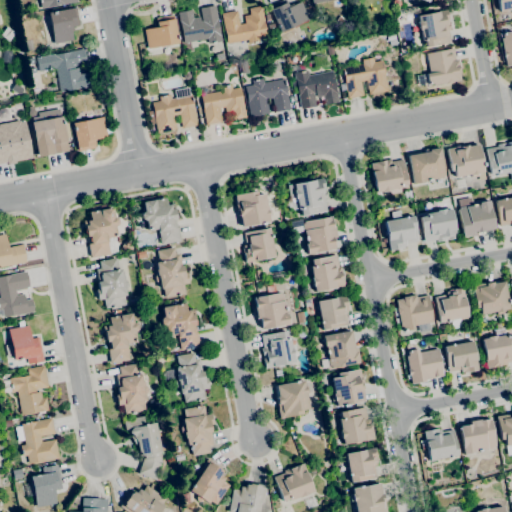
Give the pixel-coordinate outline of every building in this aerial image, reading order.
[(40,9),(38,0),(75,0),(76,2),(60,5),(60,4),(49,6),(49,7),(40,9)] [(279,32),(267,6),(279,0),(284,0),(287,5),(292,3),(292,5),(300,1),(308,19),(279,32)] [(511,8),(498,11),(496,0),(511,0),(511,8)] [(206,44),(205,38),(183,43),(179,23),(178,23),(176,12),(190,9),(192,17),(199,16),(200,20),(201,20),(198,8),(214,5),(221,41),(206,44)] [(247,44),(247,39),(226,43),(223,30),(220,13),(236,10),(238,24),(244,23),(242,15),(249,14),(248,8),(260,5),(266,36),(258,37),(258,42),(247,44)] [(53,43),(47,12),(74,7),(78,27),(70,28),(72,40),(53,43)] [(424,47),(423,40),(421,41),(419,30),(418,30),(417,21),(417,20),(416,15),(445,9),(449,29),(447,30),(449,42),(424,47)] [(147,48),(143,29),(156,27),(154,18),(172,14),(178,43),(147,48)] [(511,64),(504,66),(499,38),(502,38),(501,33),(511,31),(511,64)] [(59,92),(54,68),(49,69),(46,56),(82,48),(86,63),(73,66),(73,68),(78,67),(79,74),(87,72),(90,85),(59,92)] [(432,86),(432,83),(427,84),(425,74),(428,73),(425,53),(451,48),(454,60),(456,60),(459,73),(458,73),(459,80),(432,86)] [(346,98),(343,82),(341,68),(361,64),(360,59),(372,57),(373,61),(381,60),(387,90),(367,94),(365,80),(359,81),(362,95),(346,98)] [(299,109),(296,90),(291,91),(289,81),(294,80),(292,72),(306,70),(307,75),(331,70),(337,102),(323,105),(322,96),(315,97),(314,93),(312,93),(315,106),(299,109)] [(248,117),(245,100),(246,100),(244,86),(251,84),(251,80),(262,77),(263,82),(283,79),(289,109),(273,112),(271,98),(266,99),(268,113),(248,117)] [(204,125),(201,108),(202,108),(199,94),(220,90),(219,86),(230,84),(231,88),(239,87),(244,117),(232,120),(231,113),(224,114),(223,107),(217,108),(220,122),(204,125)] [(156,133),(153,116),(150,102),(158,100),(158,96),(169,94),(170,98),(174,97),(173,89),(187,87),(189,95),(190,94),(196,125),(181,128),(178,114),(172,115),(175,129),(156,133)] [(36,157),(33,138),(30,139),(27,124),(30,123),(30,122),(37,121),(35,113),(57,108),(59,116),(61,116),(66,141),(65,141),(67,151),(36,157)] [(77,151),(76,148),(71,123),(102,116),(104,128),(109,127),(111,132),(105,134),(106,137),(93,139),(94,144),(93,144),(94,148),(77,151)] [(0,163),(0,123),(17,120),(18,122),(24,121),(30,157),(16,160),(13,161),(13,162),(5,164),(5,162),(0,163)] [(495,174),(495,172),(489,174),(484,148),(496,146),(496,144),(502,143),(503,144),(507,143),(507,142),(511,140),(511,172),(507,173),(507,172),(495,174)] [(478,180),(477,176),(471,177),(470,174),(454,177),(453,170),(449,171),(445,148),(454,147),(453,146),(466,144),(466,146),(477,144),(482,172),(484,171),(485,179),(478,180)] [(412,184),(406,155),(428,151),(427,149),(438,147),(444,175),(442,175),(442,177),(435,179),(435,178),(431,178),(431,177),(426,177),(426,179),(425,180),(426,182),(423,182),(412,184)] [(375,192),(373,182),(370,181),(370,177),(371,174),(369,163),(389,159),(389,162),(401,159),(406,184),(399,185),(400,187),(389,189),(389,190),(381,192),(380,191),(375,192)] [(300,215),(299,209),(297,209),(297,208),(287,210),(285,199),(289,198),(286,184),(292,183),(292,184),(314,180),(314,179),(322,177),(326,198),(323,199),(326,211),(300,215)] [(241,227),(239,216),(238,216),(234,195),(256,190),(257,194),(263,193),(266,209),(267,208),(269,216),(268,216),(269,221),(241,227)] [(511,226),(511,227),(511,223),(498,226),(494,200),(511,196),(511,226)] [(159,244),(156,229),(147,230),(145,220),(141,221),(139,212),(143,211),(141,201),(164,197),(165,205),(169,204),(173,203),(174,208),(173,208),(175,220),(172,220),(174,229),(177,228),(179,241),(159,244)] [(461,236),(456,209),(458,208),(458,207),(464,206),(478,204),(477,202),(488,200),(493,227),(491,227),(491,229),(480,231),(481,234),(470,236),(470,235),(461,236)] [(89,257),(87,244),(88,244),(86,236),(85,236),(84,228),(83,228),(81,220),(85,219),(85,220),(89,220),(88,211),(111,207),(112,217),(114,216),(116,218),(117,223),(115,225),(114,226),(116,236),(114,236),(117,252),(109,253),(109,254),(89,257)] [(423,242),(418,217),(425,215),(424,213),(435,211),(435,210),(444,209),(445,209),(450,208),(454,230),(455,237),(446,239),(443,240),(436,241),(435,239),(423,242)] [(388,250),(386,240),(384,232),(385,231),(383,221),(391,219),(389,212),(399,210),(400,217),(412,215),(417,241),(404,243),(405,246),(403,246),(403,247),(388,250)] [(306,254),(304,243),(305,243),(303,231),(302,231),(302,230),(291,232),(289,222),(301,219),(302,223),(303,223),(303,221),(328,216),(330,215),(332,226),(333,226),(335,237),(332,238),(334,248),(313,252),(314,253),(306,254)] [(244,263),(242,252),(242,253),(240,245),(245,244),(242,233),(267,228),(273,256),(254,260),(254,261),(244,263)] [(0,267),(0,234),(4,234),(7,247),(21,244),(25,262),(0,267)] [(128,251),(123,251),(120,246),(124,241),(129,241),(132,247),(128,251)] [(163,297),(161,288),(159,289),(158,282),(157,282),(154,281),(153,276),(155,274),(154,269),(155,269),(154,262),(157,261),(155,250),(173,247),(174,254),(178,253),(181,265),(183,273),(186,272),(187,283),(182,284),(184,293),(163,297)] [(137,258),(136,252),(143,250),(145,257),(137,258)] [(313,291),(312,286),(310,277),(311,277),(309,266),(311,266),(310,259),(335,254),(337,266),(340,266),(341,271),(340,271),(343,286),(313,291)] [(104,308),(102,299),(97,300),(94,289),(97,288),(96,281),(97,281),(94,268),(99,267),(97,261),(115,257),(117,269),(120,269),(122,282),(126,281),(127,286),(123,287),(125,295),(122,295),(124,304),(104,308)] [(2,317),(1,309),(0,309),(0,276),(25,271),(28,286),(14,289),(15,295),(23,293),(24,299),(30,298),(33,311),(2,317)] [(480,314),(479,307),(475,308),(470,285),(480,283),(480,284),(491,281),(492,283),(503,281),(508,308),(502,310),(503,311),(496,312),(495,311),(480,314)] [(451,328),(450,319),(438,321),(433,296),(445,294),(445,291),(448,291),(448,290),(462,287),(463,297),(467,316),(465,317),(466,318),(460,319),(460,317),(459,317),(460,326),(451,328)] [(261,329),(261,328),(260,328),(258,318),(255,318),(253,307),(254,307),(253,298),(281,292),(281,294),(282,294),(286,314),(287,313),(289,324),(282,326),(281,325),(261,329)] [(321,330),(317,309),(315,309),(314,302),(315,302),(315,301),(345,295),(348,312),(341,313),(344,313),(346,325),(321,330)] [(402,331),(401,326),(399,326),(397,314),(396,314),(395,307),(396,307),(394,299),(401,298),(401,297),(414,295),(415,297),(427,295),(432,321),(412,325),(413,329),(402,331)] [(179,350),(177,337),(176,334),(166,336),(164,326),(163,326),(160,323),(159,319),(161,317),(162,316),(160,307),(184,303),(185,311),(189,310),(189,309),(192,309),(193,313),(193,314),(195,325),(192,326),(193,334),(196,333),(199,346),(179,350)] [(109,363),(107,349),(106,342),(105,342),(103,334),(101,326),(105,325),(105,326),(109,325),(107,317),(118,315),(130,312),(132,322),(136,322),(137,331),(134,331),(136,341),(125,343),(128,359),(109,363)] [(503,321),(502,314),(509,312),(511,319),(503,321)] [(26,364),(25,357),(12,360),(7,329),(18,327),(17,321),(22,320),(23,326),(27,325),(29,338),(37,337),(42,361),(26,364)] [(418,338),(416,328),(430,325),(432,335),(418,338)] [(328,368),(326,359),(327,359),(325,346),(323,346),(321,336),(350,330),(354,351),(356,351),(358,363),(337,367),(337,366),(328,368)] [(264,368),(262,358),(263,358),(262,356),(261,356),(260,347),(262,347),(260,335),(285,331),(287,337),(288,337),(290,347),(291,347),(293,357),(292,357),(293,362),(272,366),(272,367),(264,368)] [(486,368),(481,339),(486,338),(486,337),(495,335),(495,336),(506,334),(506,336),(511,335),(511,360),(505,362),(506,365),(500,366),(500,365),(486,368)] [(463,372),(463,371),(460,371),(460,369),(447,371),(443,346),(471,341),(477,370),(463,372)] [(410,383),(405,356),(407,356),(406,350),(416,348),(417,352),(437,349),(442,375),(430,378),(424,379),(424,381),(410,383)] [(183,403),(181,393),(179,394),(178,388),(176,388),(174,386),(173,381),(175,379),(174,374),(175,374),(174,367),(177,367),(175,355),(193,352),(194,359),(198,358),(201,371),(203,378),(205,378),(207,388),(202,389),(204,399),(183,403)] [(123,414),(122,404),(116,405),(114,394),(117,394),(116,387),(114,374),(118,373),(117,366),(135,363),(137,374),(140,374),(141,381),(142,380),(145,400),(142,401),(144,410),(123,414)] [(20,415),(16,391),(11,392),(8,378),(27,375),(26,368),(43,365),(47,386),(34,389),(34,392),(39,391),(40,398),(44,397),(47,410),(20,415)] [(335,406),(334,400),(331,401),(330,394),(333,394),(330,378),(337,376),(336,373),(358,368),(361,384),(362,390),(361,390),(363,401),(335,406)] [(278,419),(276,408),(277,408),(276,405),(277,404),(273,385),(302,380),(303,385),(305,385),(306,394),(305,394),(308,408),(301,410),(301,414),(282,417),(282,418),(278,419)] [(191,456),(189,444),(186,445),(185,438),(184,438),(183,434),(182,434),(180,432),(179,427),(181,425),(182,424),(181,418),(183,418),(182,409),(202,405),(204,414),(209,413),(212,424),(209,425),(210,432),(209,432),(211,445),(207,446),(208,452),(191,456)] [(342,444),(341,439),(340,439),(338,429),(339,429),(337,419),(339,418),(338,412),(363,407),(366,419),(368,418),(369,424),(370,424),(373,439),(363,441),(363,440),(342,444)] [(511,444),(504,446),(503,439),(500,439),(496,419),(495,419),(495,416),(505,414),(505,415),(509,414),(509,415),(511,414),(511,444)] [(155,480),(136,473),(142,457),(142,455),(139,456),(139,454),(138,454),(136,444),(134,445),(128,435),(130,434),(130,432),(128,433),(124,430),(122,421),(130,419),(130,418),(144,415),(146,424),(154,422),(160,452),(158,452),(159,456),(160,464),(155,480)] [(27,464),(25,455),(21,456),(19,445),(23,444),(19,423),(50,417),(53,433),(39,436),(40,441),(54,439),(57,458),(27,464)] [(462,454),(461,447),(462,447),(458,426),(469,424),(468,421),(479,419),(480,420),(489,418),(490,420),(489,421),(494,445),(492,446),(492,448),(486,449),(486,448),(481,449),(481,447),(476,448),(477,450),(473,451),(473,452),(462,454)] [(431,472),(428,460),(425,446),(419,447),(418,441),(424,440),(422,431),(437,428),(437,430),(439,429),(440,432),(452,429),(457,455),(449,456),(449,457),(441,458),(439,458),(441,470),(431,472)] [(349,482),(346,461),(344,462),(343,455),(344,454),(344,453),(364,450),(363,449),(373,447),(376,462),(375,462),(375,465),(373,466),(375,478),(349,482)] [(213,507),(202,500),(201,502),(199,502),(195,500),(195,497),(196,496),(188,490),(198,475),(196,473),(206,459),(210,462),(210,463),(220,470),(222,471),(220,475),(224,478),(222,481),(228,485),(213,507)] [(281,501),(272,477),(283,472),(282,470),(288,468),(302,463),(305,471),(312,491),(307,493),(307,494),(298,497),(288,500),(287,498),(281,501)] [(35,507),(28,474),(44,471),(43,467),(56,464),(61,489),(53,490),(55,503),(35,507)] [(13,479),(11,470),(20,468),(21,477),(13,479)] [(227,511),(231,488),(238,490),(239,486),(244,487),(244,484),(248,484),(248,483),(259,485),(259,486),(262,487),(257,511),(227,511)] [(355,511),(353,501),(350,501),(349,494),(352,494),(351,488),(378,483),(380,493),(382,493),(383,502),(384,501),(385,511),(355,511)] [(158,511),(127,511),(118,506),(123,499),(124,500),(129,493),(131,494),(132,491),(135,492),(138,488),(141,491),(145,485),(164,498),(160,504),(162,506),(158,511)] [(66,511),(67,511),(80,511),(81,497),(105,498),(105,511),(66,511)]
